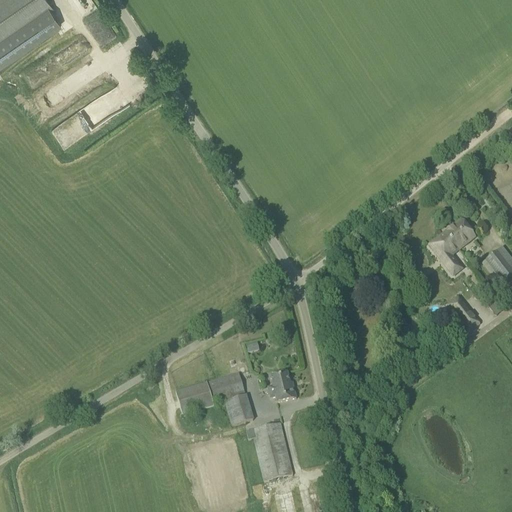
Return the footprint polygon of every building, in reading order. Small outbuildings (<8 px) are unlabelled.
[(53,10),(46,0),(0,0),(0,68),(61,26),(51,11),(53,10)] [(461,222),(445,235),(458,251),(474,238),(461,222)] [(450,257),(458,251),(445,235),(429,247),(452,277),(461,270),(450,257)] [(485,262),(508,291),(511,287),(511,271),(497,252),(485,262)] [(458,297),(447,306),(468,332),(478,324),(463,304),(458,297)] [(256,344),(246,346),(248,354),(258,351),(256,344)] [(290,389),(287,374),(279,376),(278,373),(269,375),(272,388),(267,389),(270,400),(275,399),(276,405),(296,400),(293,389),(290,389)] [(178,403),(182,417),(213,408),(212,405),(244,395),(238,375),(175,394),(178,403)] [(279,424),(270,427),(246,433),(248,442),(252,441),(263,484),(292,477),(279,424)]
